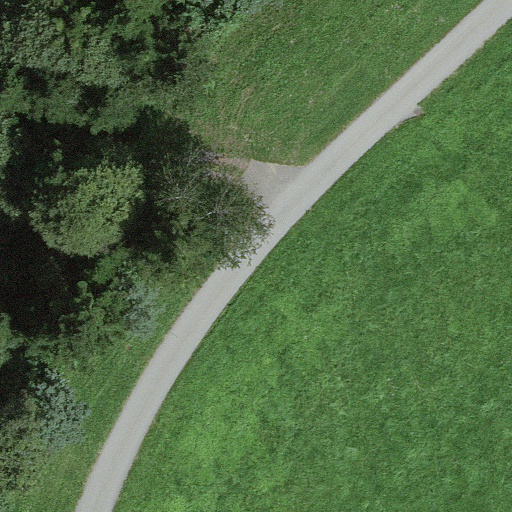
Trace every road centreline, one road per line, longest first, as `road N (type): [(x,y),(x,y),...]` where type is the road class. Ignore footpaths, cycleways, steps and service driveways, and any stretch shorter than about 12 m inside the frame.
road 1 (track): [(95,511),(156,384),(243,260),(504,0)]
road 2 (track): [(317,180),(200,164),(0,215)]
